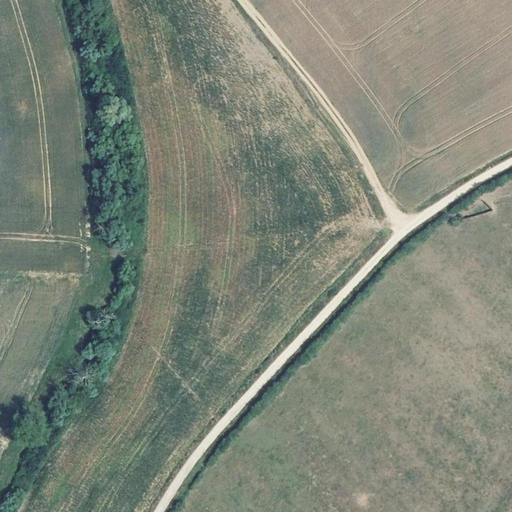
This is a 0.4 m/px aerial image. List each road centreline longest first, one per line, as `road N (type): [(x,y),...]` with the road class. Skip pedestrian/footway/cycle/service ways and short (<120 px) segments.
road 1 (track): [(159,511),(224,421),(382,252),(427,213),(511,161)]
road 2 (track): [(407,228),(244,0)]
